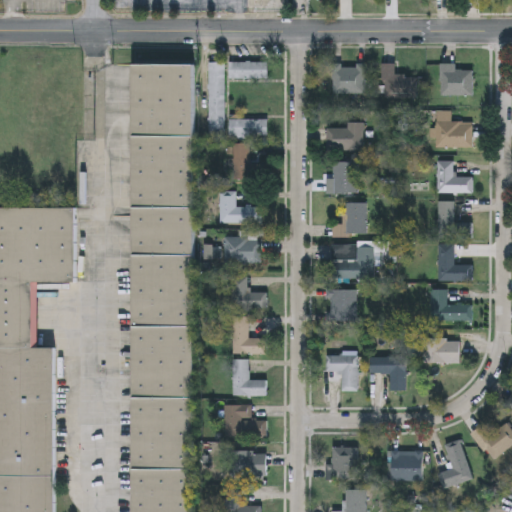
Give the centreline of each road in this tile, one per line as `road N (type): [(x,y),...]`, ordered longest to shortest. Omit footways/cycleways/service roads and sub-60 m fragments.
road 1 (residential): [(299,423),(449,415),(475,397),(501,360),(507,31)]
road 2 (residential): [(298,511),(301,31)]
road 3 (residential): [(96,33),(511,30)]
road 4 (residential): [(96,133),(95,0)]
